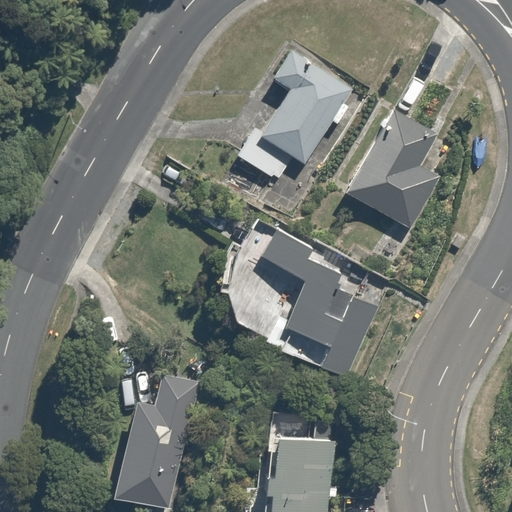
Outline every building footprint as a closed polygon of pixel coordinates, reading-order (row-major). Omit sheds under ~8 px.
[(358,91),(300,46),(275,78),(296,94),(260,140),(254,136),(239,155),(275,183),(295,157),(304,164),(336,124),(341,127),(356,108),(349,102),(358,91)] [(444,139),(402,112),(351,193),(411,231),(443,180),(425,168),(444,139)] [(337,376),(381,310),(342,284),(345,279),(313,258),(317,252),(284,231),(281,237),(263,226),(240,262),(237,319),(316,370),(319,365),(337,376)] [(165,404),(142,400),(123,502),(170,511),(195,383),(170,378),(165,404)] [(332,511),(338,439),(288,436),(285,481),(275,480),(274,496),(280,497),(279,511),(332,511)]
